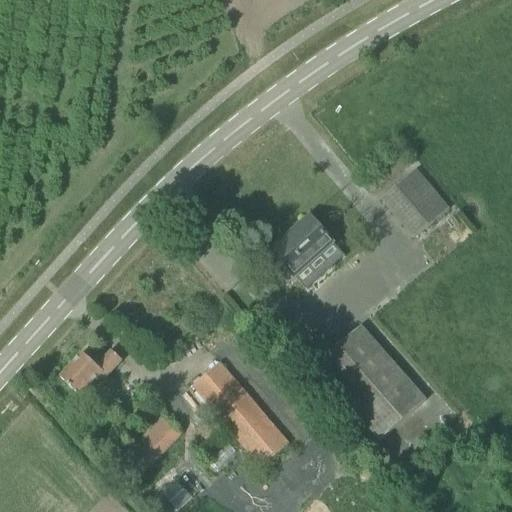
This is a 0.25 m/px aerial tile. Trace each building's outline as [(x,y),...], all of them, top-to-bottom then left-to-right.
[(447,209),(428,187),(416,171),(381,201),(413,239),(447,209)] [(271,252),(294,277),(332,244),(310,218),(271,252)] [(360,328),(315,367),(380,442),(425,402),(360,328)] [(103,383),(122,362),(111,352),(97,368),(82,354),(60,379),(80,398),(98,378),(103,383)] [(193,387),(205,402),(261,468),(287,446),(219,365),(193,387)] [(141,478),(181,436),(161,417),(121,459),(141,478)]
